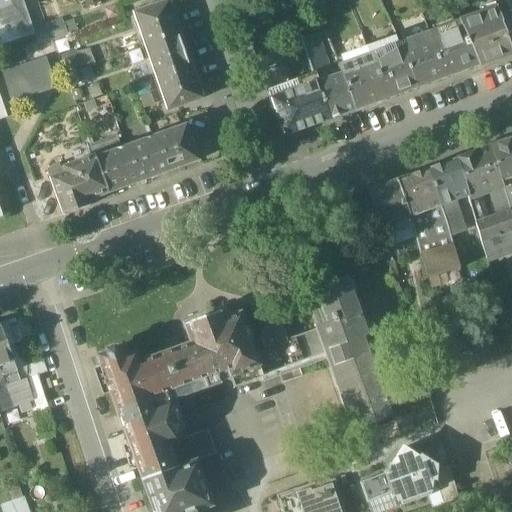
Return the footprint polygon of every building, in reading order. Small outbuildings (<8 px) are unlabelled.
[(19,0),(0,0),(0,39),(31,29),(19,0)] [(51,38),(66,33),(56,0),(47,0),(40,2),(51,38)] [(477,68),(511,55),(511,54),(511,0),(504,0),(510,13),(499,18),(495,9),(460,22),(477,68)] [(168,2),(133,14),(150,63),(185,51),(168,2)] [(460,22),(428,34),(445,79),(477,68),(460,22)] [(428,34),(398,45),(415,91),(445,79),(428,34)] [(313,37),(300,42),(306,59),(319,54),(313,37)] [(398,45),(368,56),(385,102),(415,91),(398,45)] [(281,49),(259,57),(267,80),(290,72),(281,49)] [(185,51),(150,63),(167,112),(202,100),(185,51)] [(341,76),(326,82),(322,73),(326,71),(319,54),(306,59),(312,76),(329,121),(355,113),(341,76)] [(368,56),(338,67),(341,76),(355,113),(385,102),(368,56)] [(0,218),(1,218),(0,216),(0,120),(6,119),(2,107),(54,89),(44,60),(0,76),(0,218)] [(312,76),(267,93),(283,138),(329,121),(312,76)] [(185,127),(153,138),(166,173),(197,162),(185,127)] [(153,138),(124,149),(137,184),(166,173),(153,138)] [(511,139),(489,148),(511,219),(511,218),(511,139)] [(489,148),(456,160),(467,197),(487,261),(511,251),(511,220),(511,219),(489,148)] [(124,149),(94,159),(107,195),(137,184),(124,149)] [(94,159),(93,157),(59,169),(58,166),(46,170),(49,180),(48,180),(62,217),(90,207),(88,202),(107,195),(94,159)] [(456,160),(426,171),(440,208),(467,197),(456,160)] [(426,171),(396,182),(409,219),(413,229),(427,279),(459,271),(440,208),(426,171)] [(396,182),(367,192),(384,239),(413,229),(409,219),(396,182)] [(337,203),(340,209),(350,204),(348,199),(337,203)] [(329,369),(369,355),(363,338),(368,337),(346,278),(313,290),(326,325),(314,330),(315,331),(325,360),(329,369)] [(152,359),(168,403),(220,384),(216,375),(227,371),(233,388),(261,378),(252,353),(249,343),(252,336),(249,329),(243,326),(239,315),(224,320),(221,312),(183,326),(190,345),(152,359)] [(26,318),(16,321),(15,318),(0,323),(0,327),(7,347),(34,338),(26,318)] [(315,331),(286,341),(286,339),(285,339),(280,323),(266,328),(263,329),(259,338),(263,349),(252,353),(261,378),(263,383),(325,360),(315,331)] [(0,327),(0,413),(12,409),(5,388),(20,382),(12,361),(17,359),(13,348),(8,350),(7,347),(0,327)] [(496,337),(484,341),(493,364),(504,360),(496,337)] [(484,341),(473,345),(481,368),(493,364),(484,341)] [(481,368),(473,345),(459,350),(460,353),(467,373),(481,368)] [(169,404),(168,403),(152,359),(138,364),(134,353),(125,356),(122,348),(97,357),(142,482),(176,469),(167,445),(174,442),(181,428),(174,406),(169,404)] [(460,353),(439,360),(446,381),(467,373),(460,353)] [(369,355),(329,369),(352,433),(392,418),(369,355)] [(42,361),(26,367),(26,380),(31,401),(27,402),(31,411),(34,420),(49,415),(43,398),(44,398),(38,379),(37,376),(46,373),(42,361)] [(26,380),(20,382),(5,388),(12,409),(18,407),(21,415),(31,411),(27,402),(31,401),(26,380)] [(432,483),(435,483),(443,506),(458,501),(448,466),(437,469),(437,466),(419,455),(418,457),(411,453),(409,455),(401,450),(392,465),(389,464),(383,473),(384,475),(359,483),(367,504),(391,495),(393,499),(395,499),(397,503),(400,502),(401,507),(431,497),(432,483)] [(194,463),(176,469),(142,482),(152,511),(195,511),(210,507),(194,463)] [(343,511),(333,479),(314,486),(313,484),(276,496),(280,511),(343,511)] [(29,511),(25,496),(0,504),(2,511),(29,511)]
